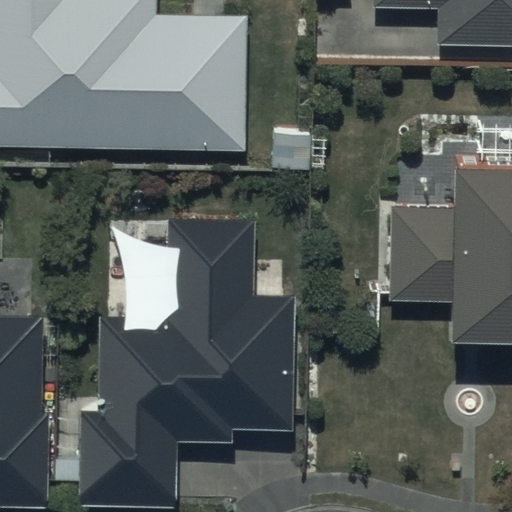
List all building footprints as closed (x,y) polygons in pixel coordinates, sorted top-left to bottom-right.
[(0,0),(0,141),(237,143),(239,11),(151,10),(151,0),(0,0)] [(433,2),(432,37),(511,39),(511,0),(368,0),(368,1),(433,2)] [(511,330),(511,160),(444,161),(444,203),(388,203),(388,295),(441,295),(442,331),(511,330)] [(79,405),(76,498),(172,500),(173,437),(228,437),(229,423),(289,424),(289,410),(296,411),(298,295),(290,295),(290,289),(285,289),(285,258),(252,257),(253,216),(163,215),(161,314),(96,313),(94,405),(79,405)] [(0,499),(40,500),(42,408),(36,408),(38,310),(0,309),(0,499)]
